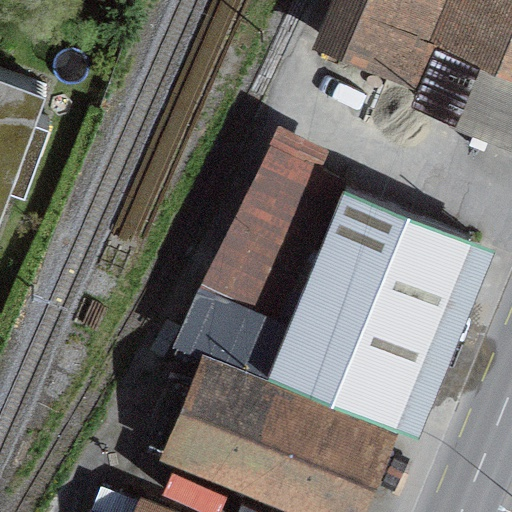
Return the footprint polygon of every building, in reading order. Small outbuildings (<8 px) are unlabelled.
[(421,86),(439,44),(499,66),(511,32),(511,0),(367,0),(345,56),(421,86)] [(0,204),(45,82),(0,65),(0,204)] [(326,176),(328,159),(286,137),(179,348),(277,385),(357,204),(326,176)] [(504,264),(357,204),(277,385),(402,436),(427,446),(504,264)] [(209,361),(162,466),(280,511),(371,511),(402,436),(277,385),(209,361)]
